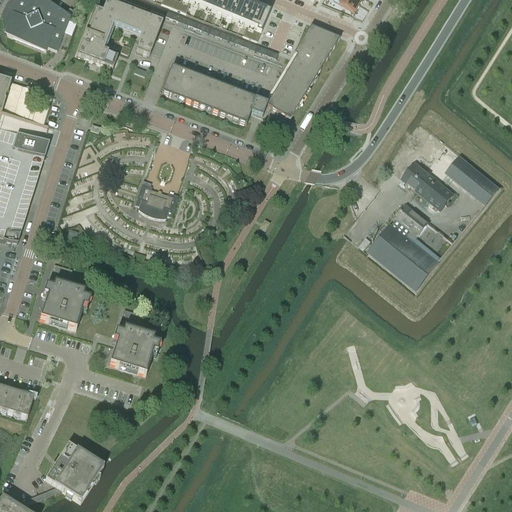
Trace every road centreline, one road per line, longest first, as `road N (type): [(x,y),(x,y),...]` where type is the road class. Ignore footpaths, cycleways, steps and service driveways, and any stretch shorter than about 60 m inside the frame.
road 1 (tertiary): [(2,334),(78,92)]
road 2 (tertiary): [(281,170),(78,92)]
road 3 (tertiary): [(344,175),(367,154),(464,0)]
road 4 (residential): [(18,485),(72,365),(68,356),(2,334)]
road 5 (unclassified): [(281,170),(365,37)]
